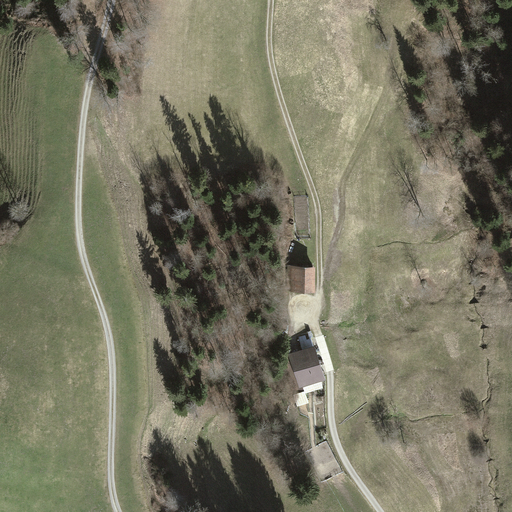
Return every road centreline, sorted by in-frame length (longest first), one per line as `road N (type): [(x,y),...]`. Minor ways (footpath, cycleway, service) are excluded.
road 1 (track): [(116,0),(85,102),(78,199),(80,251),(109,330),(110,488),(118,511)]
road 2 (track): [(271,0),(270,69),(318,207),(315,321)]
road 3 (track): [(381,511),(334,434),(331,373),(315,321)]
